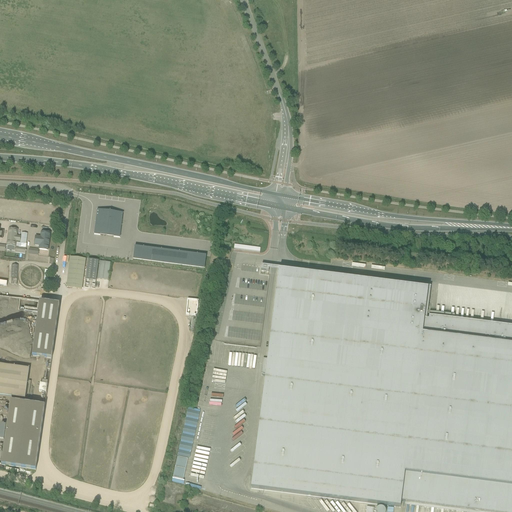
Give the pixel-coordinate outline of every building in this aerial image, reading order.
[(120,238),(123,213),(97,210),(94,234),(120,238)] [(8,229),(6,247),(16,248),(16,242),(20,243),(21,237),(17,236),(18,230),(8,229)] [(41,233),(41,238),(36,237),(35,246),(39,246),(39,250),(48,251),(50,234),(41,233)] [(260,248),(235,244),(234,250),(238,251),(242,252),(242,250),(259,253),(260,248)] [(81,289),(85,260),(70,258),(67,288),(81,289)] [(88,260),(85,281),(96,282),(98,262),(88,260)] [(110,263),(100,262),(98,279),(108,281),(110,263)] [(269,267),(261,266),(261,271),(268,272),(269,269),(278,270),(267,360),(263,359),(261,374),(265,375),(251,489),(400,508),(401,502),(479,511),(511,511),(511,328),(452,322),(453,317),(428,314),(427,319),(424,319),(428,289),(269,267)] [(39,302),(32,356),(52,359),(59,304),(39,302)] [(0,364),(0,395),(25,399),(29,369),(0,364)] [(246,396),(247,395),(245,392),(234,401),(239,407),(248,399),(246,396)] [(10,401),(1,465),(35,470),(44,406),(10,401)] [(241,441),(243,439),(241,436),(231,444),(235,449),(243,442),(241,441)] [(175,467),(185,470),(188,460),(177,457),(175,467)] [(231,471),(239,467),(237,463),(240,462),(239,459),(228,465),(231,471)] [(185,470),(175,467),(173,477),(183,479),(185,470)]
